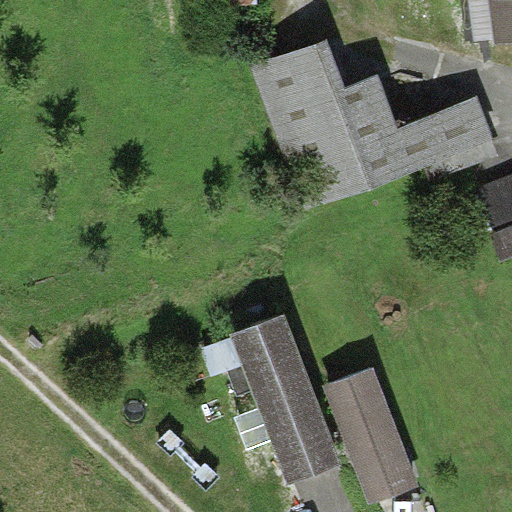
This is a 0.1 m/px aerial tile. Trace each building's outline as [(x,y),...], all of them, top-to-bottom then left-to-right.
[(511,0),(490,0),(494,29),(511,26),(511,0)] [(250,58),(306,199),(424,153),(431,170),(498,144),(491,128),(496,126),(478,80),(400,111),(379,59),(344,73),(326,28),(250,58)] [(511,172),(478,187),(505,249),(511,246),(511,172)] [(282,301),(230,321),(289,469),(340,449),(282,301)] [(372,356),(325,374),(371,492),(418,474),(372,356)]
